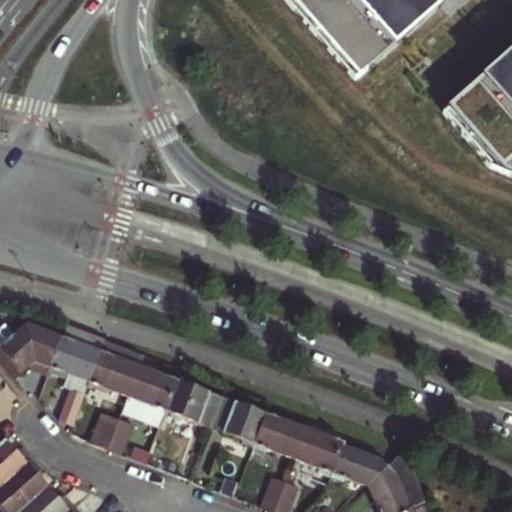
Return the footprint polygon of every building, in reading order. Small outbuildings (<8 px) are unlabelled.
[(290,0),(359,78),(446,0),(290,0)] [(511,52),(447,110),(502,173),(511,177),(511,52)] [(49,369),(61,338),(46,332),(26,324),(13,335),(4,325),(0,328),(0,351),(20,374),(25,370),(33,363),(49,369)] [(61,338),(64,331),(48,325),(46,332),(61,338)] [(88,383),(105,340),(104,340),(65,328),(64,331),(61,338),(49,369),(48,373),(67,380),(63,389),(70,392),(58,422),(72,427),(87,387),(88,383)] [(139,367),(143,356),(105,340),(88,383),(87,387),(106,394),(107,390),(127,398),(139,367)] [(0,362),(15,379),(20,374),(0,351),(0,362)] [(33,363),(25,370),(46,378),(48,373),(49,369),(33,363)] [(139,367),(127,398),(121,416),(159,431),(165,416),(166,413),(178,382),(139,367)] [(210,429),(222,399),(178,382),(166,413),(178,417),(210,429)] [(254,446),(266,415),(222,399),(210,429),(242,442),(254,446)] [(118,421),(102,415),(90,445),(107,452),(118,421)] [(254,446),(266,451),(293,461),(305,430),(266,415),(254,446)] [(125,459),(137,428),(118,421),(107,452),(125,459)] [(342,448),(344,445),(305,430),(293,461),(320,471),(332,475),(342,448)] [(0,488),(31,460),(22,450),(13,458),(10,455),(12,454),(12,448),(5,441),(0,445),(0,488)] [(254,446),(242,442),(241,445),(253,450),(254,446)] [(344,480),(367,489),(387,468),(380,462),(342,448),(332,475),(344,480)] [(136,463),(146,467),(149,457),(140,454),(136,463)] [(0,508),(3,511),(20,511),(47,488),(35,475),(40,470),(31,460),(0,488),(0,508)] [(393,461),(387,468),(393,474),(396,480),(404,476),(400,468),(393,461)] [(387,468),(367,489),(377,511),(407,511),(410,511),(396,480),(393,474),(387,468)] [(260,510),(265,511),(273,511),(284,484),(271,479),(260,510)] [(234,500),(239,487),(226,482),(221,495),(234,500)] [(284,484),(273,511),(288,511),(297,489),(284,484)] [(67,511),(73,507),(64,496),(59,501),(47,488),(20,511),(67,511)]
